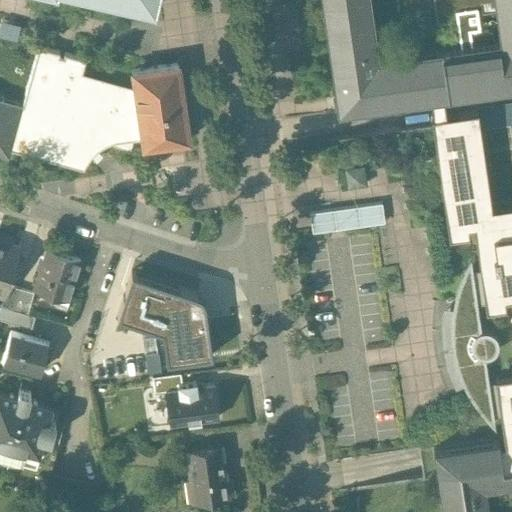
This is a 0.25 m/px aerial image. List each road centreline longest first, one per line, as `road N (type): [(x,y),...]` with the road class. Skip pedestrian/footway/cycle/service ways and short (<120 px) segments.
road 1 (unclassified): [(260,277),(225,0)]
road 2 (unclassified): [(300,511),(260,277)]
road 3 (residential): [(114,232),(64,383)]
road 4 (residential): [(260,277),(114,232)]
road 5 (residential): [(114,232),(0,193)]
